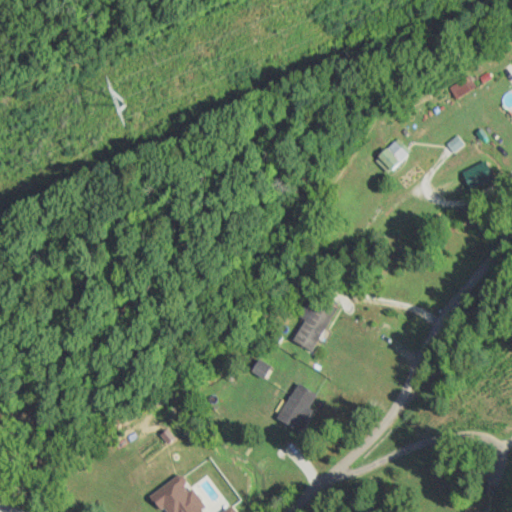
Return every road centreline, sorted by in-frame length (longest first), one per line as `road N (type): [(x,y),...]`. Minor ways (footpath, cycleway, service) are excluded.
road 1 (residential): [(31,511),(74,452),(240,333),(280,277),(378,228),(404,195),(458,202),(479,197),(511,171)]
road 2 (residential): [(290,511),(394,417),(443,318),(511,239)]
